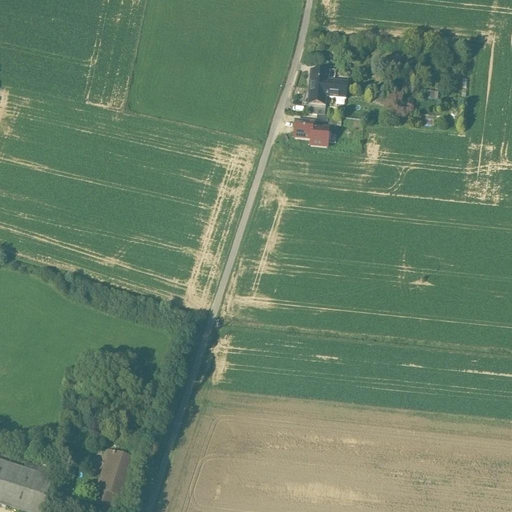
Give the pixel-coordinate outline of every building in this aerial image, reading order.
[(327,76),(312,75),(310,90),(345,94),(346,85),(327,84),(327,76)] [(345,94),(310,90),(309,107),(325,109),(325,101),(344,103),(345,94)] [(313,126),(295,124),(293,141),(311,143),(313,126)] [(48,470),(0,454),(0,462),(46,478),(48,470)] [(133,461),(113,454),(105,479),(102,478),(94,502),(100,504),(104,492),(116,496),(121,498),(133,461)] [(0,462),(0,504),(22,511),(23,511),(40,511),(51,479),(46,478),(0,462)] [(116,496),(104,492),(100,504),(112,509),(116,496)]
